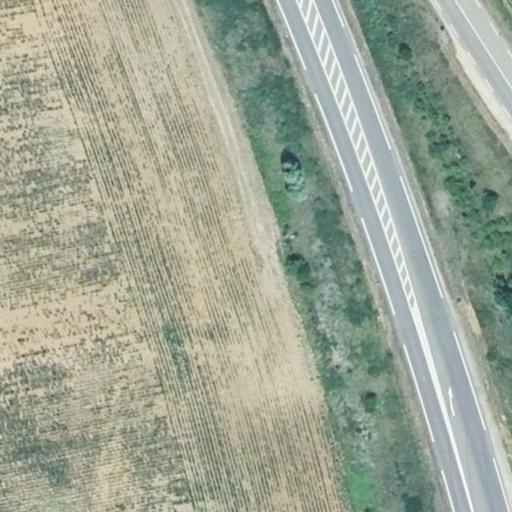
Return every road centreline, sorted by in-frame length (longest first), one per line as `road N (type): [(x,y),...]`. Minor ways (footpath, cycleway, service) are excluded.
road 1 (primary): [(283,0),(473,495)]
road 2 (primary): [(473,495),(372,125),(317,0)]
road 3 (track): [(183,0),(261,224)]
